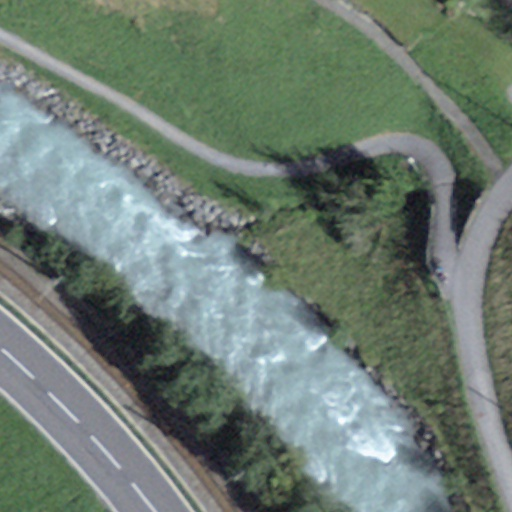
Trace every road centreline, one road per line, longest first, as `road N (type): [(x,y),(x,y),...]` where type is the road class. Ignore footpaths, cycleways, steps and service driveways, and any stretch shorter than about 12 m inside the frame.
road 1 (track): [(511,483),(443,247),(439,164),(396,141),(298,171),(218,155),(0,31)]
road 2 (secondary): [(0,353),(64,409),(148,511)]
